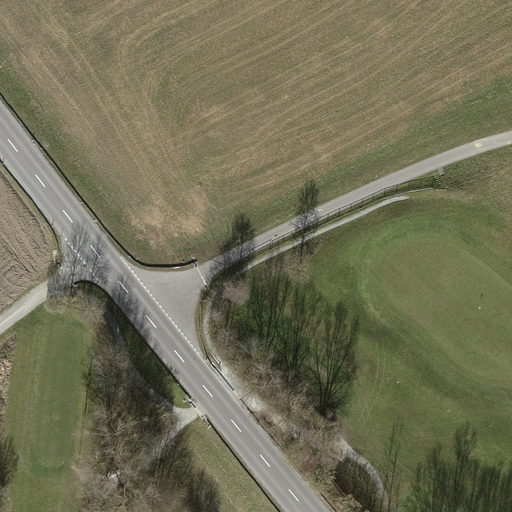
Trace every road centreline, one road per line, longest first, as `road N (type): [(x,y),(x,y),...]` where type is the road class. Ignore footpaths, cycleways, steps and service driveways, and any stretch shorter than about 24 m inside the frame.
road 1 (tertiary): [(0,128),(307,511)]
road 2 (track): [(511,136),(372,191),(136,304)]
road 3 (track): [(98,258),(0,327)]
